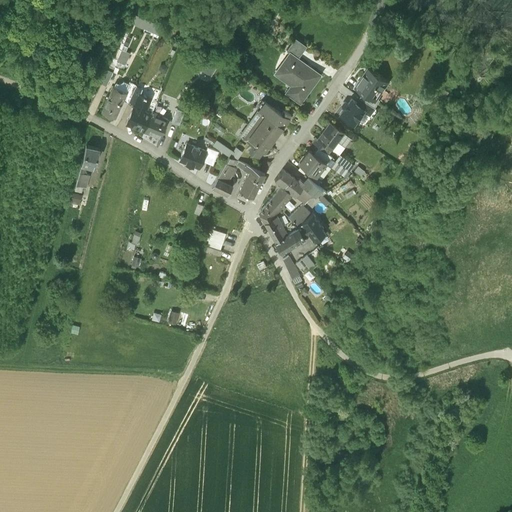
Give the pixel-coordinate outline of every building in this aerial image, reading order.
[(135,15),(131,26),(158,35),(161,25),(135,15)] [(126,37),(114,65),(122,69),(128,54),(126,53),(131,39),(126,37)] [(298,57),(306,45),(295,37),(286,50),(289,52),(290,52),(298,57)] [(292,94),(300,100),(305,93),(306,94),(321,74),(298,57),(290,52),(289,52),(278,69),(299,84),(292,94)] [(218,63),(202,54),(195,66),(211,75),(218,63)] [(375,100),(377,97),(388,80),(369,67),(355,87),(363,92),(375,100)] [(130,81),(125,92),(126,92),(122,100),(127,102),(128,102),(136,84),(130,81)] [(142,87),(136,84),(128,102),(133,104),(138,92),(139,93),(142,87)] [(125,92),(113,86),(101,111),(114,117),(122,100),(126,92),(125,92)] [(142,94),(139,93),(138,92),(133,104),(126,122),(144,129),(151,112),(145,110),(150,97),(145,95),(146,94),(143,93),(142,94)] [(363,92),(360,97),(375,107),(380,99),(377,97),(375,100),(363,92)] [(292,94),(290,96),(299,102),(300,100),(292,94)] [(289,117),(290,117),(292,119),(298,111),(278,97),(272,105),(281,111),(284,108),(291,113),(289,117)] [(366,109),(364,111),(370,115),(375,107),(360,97),(356,102),(366,109)] [(351,98),(340,114),(354,125),(364,111),(366,109),(356,102),(351,98)] [(265,100),(240,136),(252,144),(248,149),(258,156),(261,151),(264,153),(270,145),(269,145),(282,126),(283,127),(290,117),(289,117),(291,113),(284,108),(281,111),(272,105),(265,100)] [(171,121),(179,124),(184,111),(176,108),(171,121)] [(166,119),(151,112),(144,129),(159,136),(166,119)] [(330,122),(317,139),(330,149),(343,132),(330,122)] [(217,140),(214,146),(235,155),(237,149),(217,140)] [(205,150),(186,143),(179,160),(199,167),(205,150)] [(83,165),(92,167),(95,156),(97,157),(99,147),(86,144),(81,164),(83,165)] [(325,163),(324,163),(327,166),(333,157),(319,147),(315,152),(324,159),(323,161),(325,163)] [(208,160),(215,163),(220,151),(213,148),(208,160)] [(309,151),(300,163),(315,175),(324,163),(325,163),(323,161),(324,159),(315,152),(313,154),(309,151)] [(352,164),(340,155),(336,161),(348,171),(352,164)] [(226,162),(232,166),(234,163),(243,167),(245,164),(230,156),(226,162)] [(223,167),(232,174),(236,168),(232,166),(226,162),(223,167)] [(265,172),(252,166),(247,174),(260,180),(265,172)] [(369,175),(358,166),(353,172),(364,181),(369,175)] [(223,167),(217,177),(227,182),(232,174),(223,167)] [(303,185),(301,184),(282,169),(274,180),(282,185),(292,193),(295,195),(303,185)] [(77,179),(74,191),(81,193),(83,187),(87,188),(90,174),(84,173),(83,180),(77,179)] [(260,180),(247,174),(244,182),(257,188),(260,180)] [(212,187),(227,194),(232,185),(227,182),(217,177),(212,187)] [(303,185),(308,189),(314,182),(307,177),(301,184),(303,185)] [(257,188),(244,182),(239,191),(252,198),(257,188)] [(259,214),(264,223),(277,215),(275,213),(292,193),(282,185),(259,214)] [(303,185),(295,195),(303,203),(304,202),(305,203),(307,201),(312,205),(318,197),(308,189),(303,185)] [(248,201),(251,200),(252,198),(239,191),(236,196),(243,200),(244,198),(248,201)] [(81,196),(73,194),(71,203),(79,205),(81,196)] [(302,204),(296,209),(301,214),(306,209),(302,204)] [(297,227),(301,224),(301,223),(311,214),(306,209),(301,214),(296,209),(288,217),(291,220),(297,227)] [(311,214),(301,223),(301,224),(309,234),(314,241),(325,232),(321,227),(323,226),(313,212),(311,214)] [(287,233),(283,225),(277,215),(264,223),(275,241),(287,233)] [(290,232),(297,227),(291,220),(283,225),(287,233),(290,232)] [(301,224),(297,227),(304,237),(309,234),(301,224)] [(297,227),(290,232),(297,242),(304,237),(297,227)] [(275,241),(282,251),(297,242),(290,232),(287,233),(275,241)] [(140,237),(135,235),(132,244),(137,246),(140,237)] [(204,246),(203,252),(220,258),(222,252),(204,246)] [(288,271),(290,269),(294,267),(289,257),(281,259),(288,271)] [(143,261),(135,258),(132,267),(140,269),(143,261)] [(179,315),(171,314),(168,325),(177,327),(179,315)]
